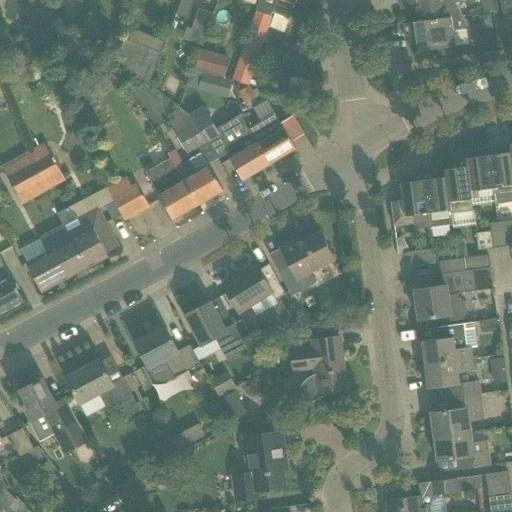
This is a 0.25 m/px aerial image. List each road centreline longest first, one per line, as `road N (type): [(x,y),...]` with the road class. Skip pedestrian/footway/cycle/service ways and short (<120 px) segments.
road 1 (residential): [(0,343),(300,183),(357,140)]
road 2 (residential): [(337,511),(334,488),(394,423),(357,140)]
road 3 (residential): [(357,140),(387,122),(511,84)]
road 4 (residential): [(357,140),(339,0)]
